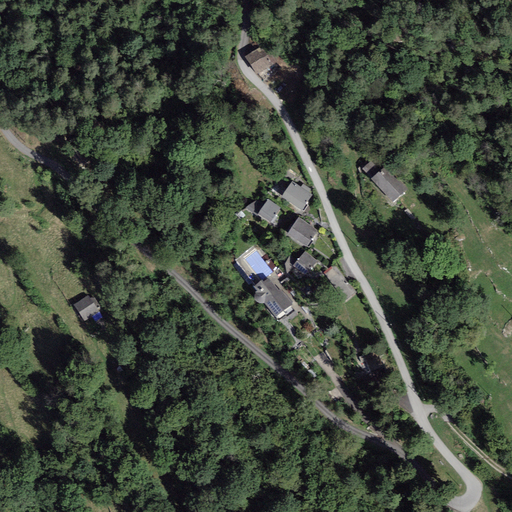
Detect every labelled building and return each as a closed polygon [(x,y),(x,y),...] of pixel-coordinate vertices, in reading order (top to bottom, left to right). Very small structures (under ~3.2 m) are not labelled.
[(259,47),(245,57),(257,75),(271,65),(259,47)] [(99,158),(82,147),(76,157),(92,168),(99,158)] [(371,161),(362,169),(370,178),(379,169),(371,161)] [(407,190),(386,166),(372,179),(393,203),(407,190)] [(301,187),(292,181),(281,197),(301,211),(312,195),(308,192),(310,189),(303,184),(301,187)] [(280,208),(267,200),(258,214),(270,223),(280,208)] [(317,230),(298,218),(287,235),(306,247),(317,230)] [(316,261),(304,251),(292,266),(304,276),(316,261)] [(262,280),(254,287),(256,291),(255,292),(255,294),(254,296),(254,297),(255,299),(256,301),(257,303),(260,303),(261,303),(263,303),(264,303),(275,317),(293,305),(279,289),(278,290),(268,278),(263,282),(262,280)] [(99,314),(88,298),(75,308),(86,323),(99,314)]
